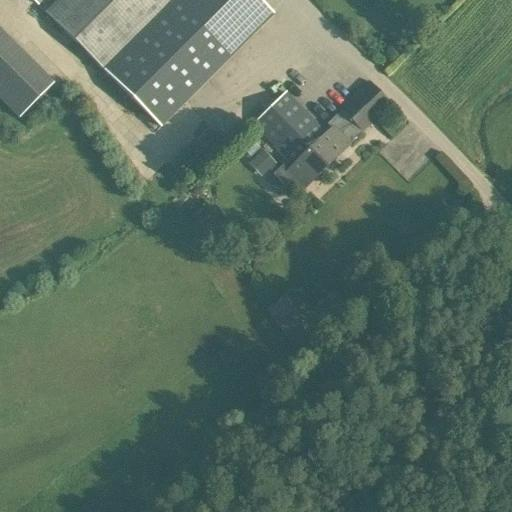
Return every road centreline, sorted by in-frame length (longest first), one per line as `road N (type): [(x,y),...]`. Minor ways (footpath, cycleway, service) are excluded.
road 1 (track): [(505,212),(214,511)]
road 2 (unclassified): [(511,218),(377,78)]
